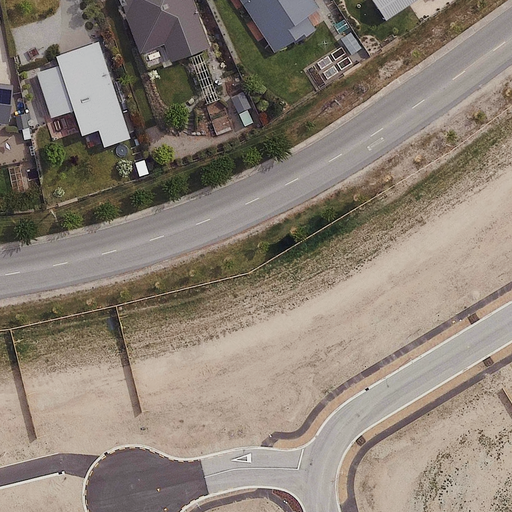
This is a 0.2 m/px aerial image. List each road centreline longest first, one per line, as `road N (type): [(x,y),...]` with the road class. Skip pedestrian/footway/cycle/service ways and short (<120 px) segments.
road 1 (secondary): [(0,275),(160,237),(254,200),(365,139),(511,36)]
road 2 (residential): [(318,472),(351,420),(511,320)]
road 3 (residential): [(130,493),(231,468),(318,472)]
